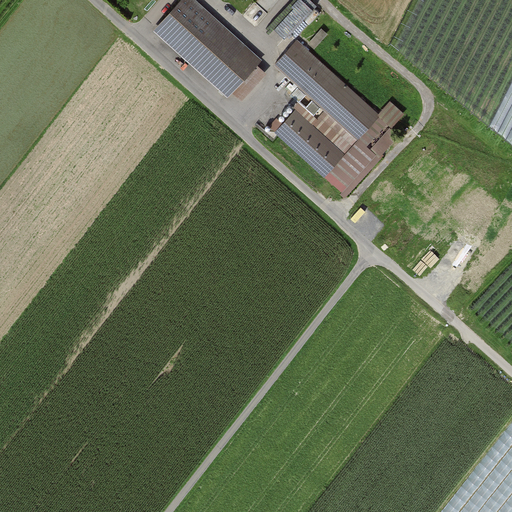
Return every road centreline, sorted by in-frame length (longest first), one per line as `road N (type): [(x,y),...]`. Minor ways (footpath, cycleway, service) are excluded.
road 1 (unclassified): [(95,0),(372,252)]
road 2 (unclassified): [(372,252),(169,511)]
road 3 (unclassified): [(372,252),(511,373)]
road 4 (unknown): [(200,0),(269,58),(271,84),(237,127)]
